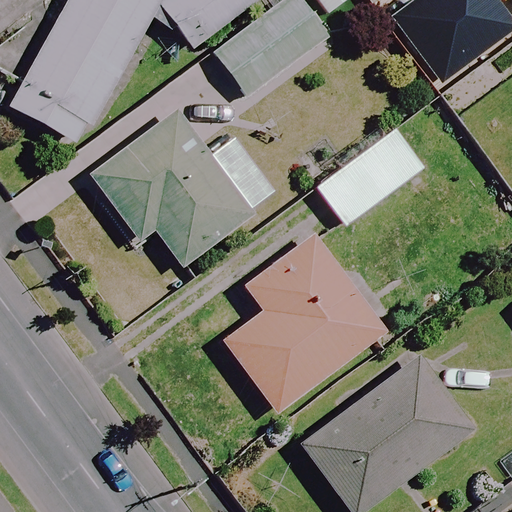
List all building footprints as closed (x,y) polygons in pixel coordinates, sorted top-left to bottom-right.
[(253,0),(64,0),(7,103),(78,144),(150,17),(175,25),(192,46),(253,0)] [(328,47),(292,0),(282,0),(205,60),(245,112),(328,47)] [(383,0),(360,0),(369,11),(383,0)] [(202,164),(170,122),(87,186),(135,250),(151,238),(177,273),(272,201),(228,144),(202,164)] [(419,174),(390,135),(312,194),(341,233),(419,174)] [(381,339),(309,240),(240,291),(259,317),(219,346),(272,419),(381,339)] [(367,511),(466,437),(411,364),(296,451),(341,511),(367,511)]
